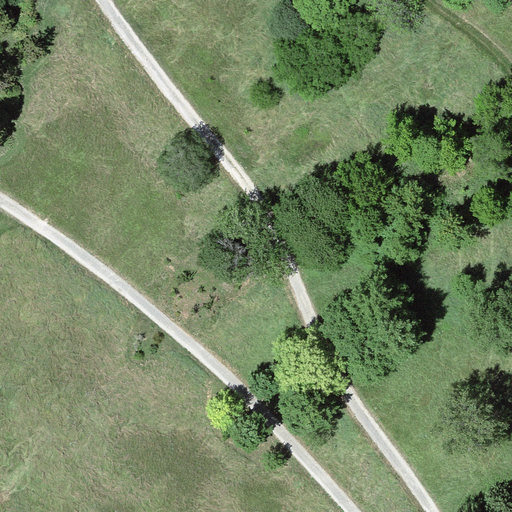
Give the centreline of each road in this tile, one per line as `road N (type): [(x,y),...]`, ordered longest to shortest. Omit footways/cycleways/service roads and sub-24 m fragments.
road 1 (track): [(431,511),(338,380),(268,215),(102,0)]
road 2 (track): [(0,196),(183,336),(270,418),(346,511)]
